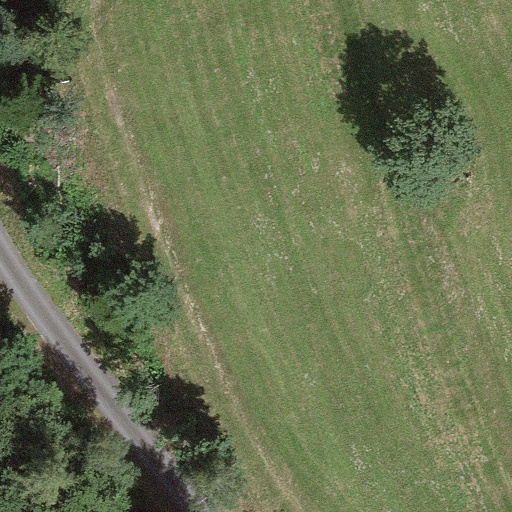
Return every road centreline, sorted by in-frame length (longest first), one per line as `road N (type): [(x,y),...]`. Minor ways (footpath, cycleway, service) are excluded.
road 1 (track): [(345,0),(431,318),(510,511)]
road 2 (track): [(86,39),(114,146),(177,311),(226,422),(286,511)]
road 3 (track): [(0,249),(73,354),(202,511)]
